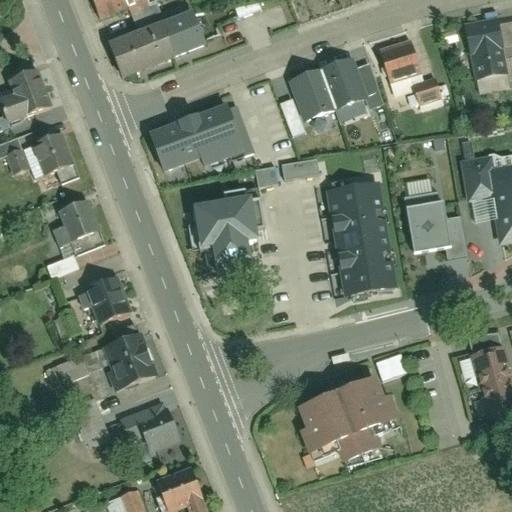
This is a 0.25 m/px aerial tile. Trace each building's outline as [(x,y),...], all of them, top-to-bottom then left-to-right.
[(125,0),(90,0),(98,21),(129,10),(125,0)] [(498,21),(462,28),(473,84),(508,77),(498,21)] [(161,29),(110,47),(122,79),(173,60),(161,29)] [(419,76),(408,45),(377,55),(388,86),(419,76)] [(363,111),(378,106),(364,66),(351,71),(347,60),(283,84),(298,127),(361,104),(363,111)] [(51,111),(37,74),(8,85),(14,100),(0,106),(8,126),(51,111)] [(440,102),(434,83),(411,90),(417,109),(440,102)] [(151,136),(164,174),(240,148),(226,110),(151,136)] [(74,168),(63,137),(32,148),(43,179),(74,168)] [(511,245),(511,169),(494,172),(491,159),(460,164),(467,205),(492,200),(500,248),(511,245)] [(279,181),(317,177),(315,161),(277,165),(279,181)] [(329,188),(352,304),(365,301),(364,294),(395,288),(391,268),(397,266),(394,249),(386,251),(381,225),(388,224),(385,209),(379,210),(375,189),(350,194),(348,184),(329,188)] [(437,195),(404,201),(413,254),(446,248),(437,195)] [(247,245),(239,200),(181,210),(187,249),(199,247),(204,273),(240,267),(236,247),(247,245)] [(105,250),(89,205),(57,216),(62,231),(53,234),(59,252),(71,248),(75,260),(105,250)] [(70,257),(42,266),(47,280),(74,272),(70,257)] [(131,316),(119,281),(85,293),(97,328),(131,316)] [(277,293),(278,323),(290,323),(289,292),(277,293)] [(72,312),(52,317),(58,341),(78,336),(72,312)] [(121,395),(159,379),(142,337),(104,352),(121,395)] [(511,381),(511,373),(506,350),(471,360),(479,390),(511,381)] [(379,384),(404,375),(397,355),(372,364),(379,384)] [(511,414),(511,381),(479,390),(487,421),(511,414)] [(377,383),(299,412),(307,434),(299,437),(307,457),(400,423),(391,400),(385,403),(377,383)] [(83,450),(105,444),(93,401),(71,407),(83,450)] [(149,458),(181,446),(168,412),(164,414),(161,406),(118,422),(128,447),(142,441),(149,458)] [(205,511),(190,472),(155,486),(165,511),(179,511),(186,509),(187,511),(205,511)] [(100,503),(103,511),(140,511),(134,492),(100,503)] [(21,511),(35,511),(32,503),(20,508),(21,511)]
